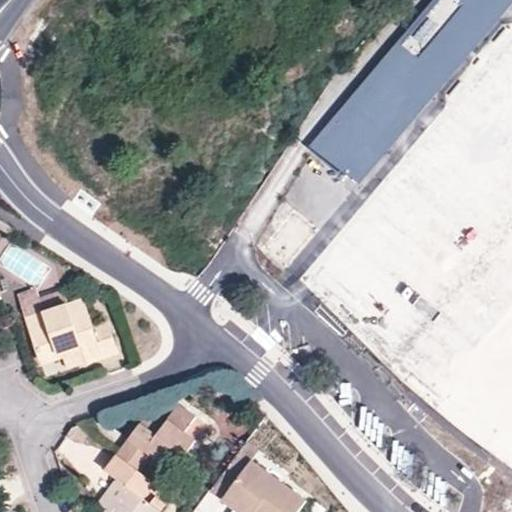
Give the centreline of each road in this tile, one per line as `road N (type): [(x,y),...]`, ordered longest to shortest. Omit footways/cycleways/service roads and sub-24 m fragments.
road 1 (residential): [(0,166),(38,210),(227,340)]
road 2 (residential): [(227,340),(392,511)]
road 3 (residential): [(227,340),(203,357),(24,411)]
